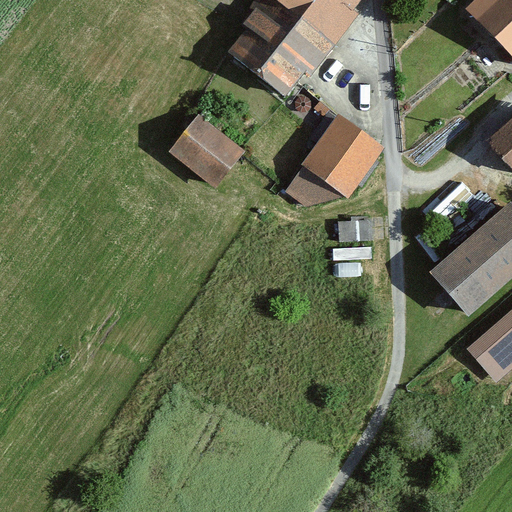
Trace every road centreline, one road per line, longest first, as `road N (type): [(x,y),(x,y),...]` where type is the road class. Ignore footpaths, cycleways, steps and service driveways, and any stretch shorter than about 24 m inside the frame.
road 1 (track): [(378,0),(397,347),(382,407),(318,511)]
road 2 (unknown): [(391,173),(415,180),(449,171),(511,108)]
